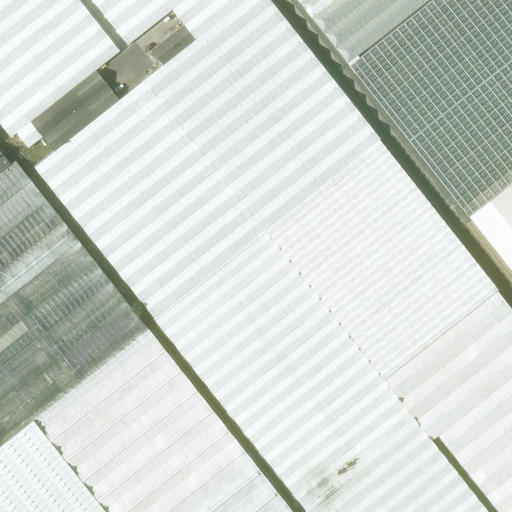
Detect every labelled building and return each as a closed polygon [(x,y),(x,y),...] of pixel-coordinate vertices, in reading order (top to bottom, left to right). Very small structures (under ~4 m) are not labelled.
[(333,78),(270,0),(92,0),(128,44),(172,9),(184,24),(151,50),(163,65),(120,100),(96,70),(120,51),(79,0),(0,0),(0,123),(11,137),(16,133),(28,148),(42,137),(53,152),(35,167),(154,318),(268,228),(270,230),(381,142),(331,79),(333,78)] [(296,0),(347,64),(427,0),(296,0)] [(511,0),(431,0),(349,65),(468,217),(511,271),(511,0)] [(450,229),(381,142),(270,230),(435,438),(438,435),(498,511),(511,511),(511,309),(449,230),(450,229)] [(0,172),(11,164),(0,150),(0,172)] [(0,447),(34,420),(33,420),(35,418),(149,328),(16,160),(11,164),(0,172),(0,447)] [(435,438),(270,230),(268,228),(154,318),(307,511),(488,511),(431,440),(435,438)] [(294,511),(149,328),(35,418),(109,511),(294,511)] [(109,511),(35,418),(33,420),(34,420),(0,447),(0,511),(109,511)]
